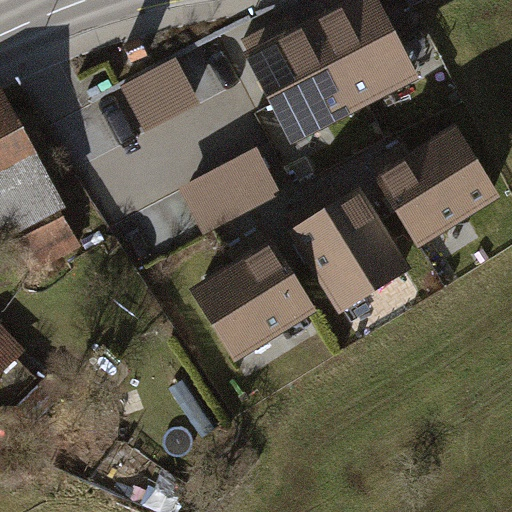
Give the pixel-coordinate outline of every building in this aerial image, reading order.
[(413,78),(373,0),(329,0),(305,13),(354,108),(413,78)] [(354,108),(305,13),(245,43),(294,138),(354,108)] [(120,48),(127,67),(145,60),(138,41),(120,48)] [(201,107),(177,60),(122,89),(147,135),(201,107)] [(5,85),(0,87),(0,238),(68,203),(5,85)] [(459,131),(376,182),(422,254),(505,203),(459,131)] [(284,192),(257,146),(181,189),(208,236),(284,192)] [(291,238),(343,320),(416,275),(364,193),(291,238)] [(65,218),(19,241),(33,270),(79,247),(65,218)] [(277,245),(194,296),(239,369),(322,318),(277,245)] [(0,367),(19,349),(0,330),(0,367)]
